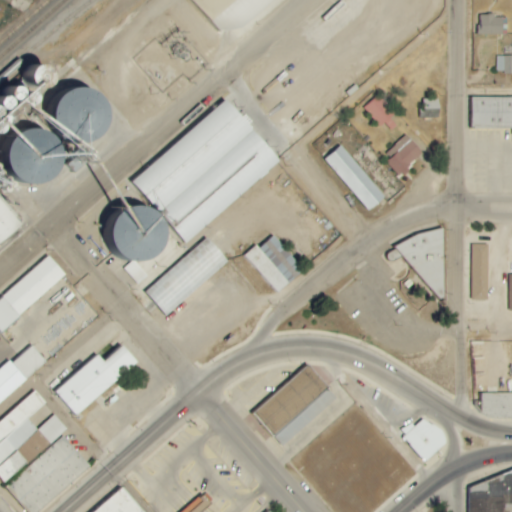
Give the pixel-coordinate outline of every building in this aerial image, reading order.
[(189,0),(216,32),(235,30),(271,0),(189,0)] [(480,15),(479,34),(503,35),(503,16),(480,15)] [(511,55),(496,56),(496,73),(511,72),(511,55)] [(100,86),(51,94),(57,131),(65,130),(67,143),(76,141),(77,146),(101,142),(97,118),(105,116),(100,86)] [(391,130),(397,125),(391,118),(396,113),(378,94),(363,109),(380,127),(384,123),(391,130)] [(472,128),(511,128),(511,97),(473,97),(472,128)] [(422,118),(438,118),(439,100),(422,99),(422,118)] [(12,185),(60,180),(59,163),(50,164),(49,158),(59,157),(57,129),(20,133),(21,148),(14,148),(15,157),(10,157),(12,185)] [(383,159),(399,176),(423,154),(407,136),(383,159)] [(322,160),(365,213),(383,199),(339,146),(322,160)] [(244,257),(279,293),(304,270),(273,236),(259,249),(256,245),(244,257)] [(227,262),(205,237),(142,292),(164,317),(227,262)] [(469,300),(486,300),(486,244),(469,244),(469,300)] [(0,329),(66,278),(50,258),(0,296),(0,329)] [(96,355),(54,394),(76,418),(136,362),(121,346),(103,362),(96,355)] [(0,402),(45,363),(31,347),(11,364),(8,361),(0,368),(0,402)] [(326,388),(306,365),(249,414),(269,437),(326,388)] [(0,421),(0,481),(2,484),(26,464),(15,451),(38,431),(27,419),(45,404),(35,392),(0,421)] [(511,419),(511,394),(481,394),(481,419),(511,419)] [(67,429),(54,415),(38,430),(51,444),(67,429)] [(399,433),(425,462),(447,441),(425,417),(414,428),(409,423),(399,433)] [(5,488),(26,511),(39,511),(90,467),(63,437),(5,488)] [(469,511),(511,511),(511,480),(469,480),(469,511)] [(142,511),(123,489),(94,511),(142,511)]
